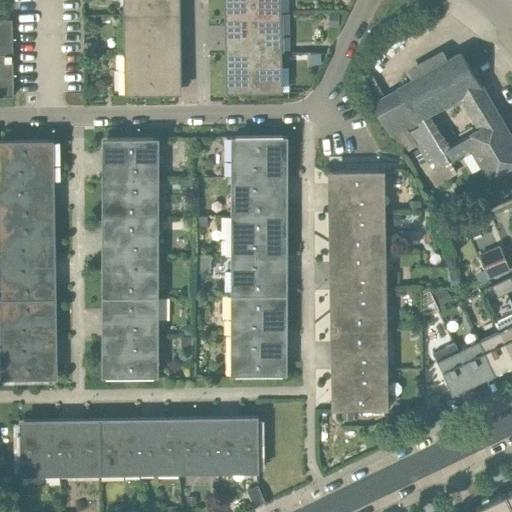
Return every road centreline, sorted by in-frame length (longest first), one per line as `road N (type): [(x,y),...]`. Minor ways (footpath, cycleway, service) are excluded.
road 1 (residential): [(53,117),(309,111),(368,0)]
road 2 (residential): [(321,511),(511,418)]
